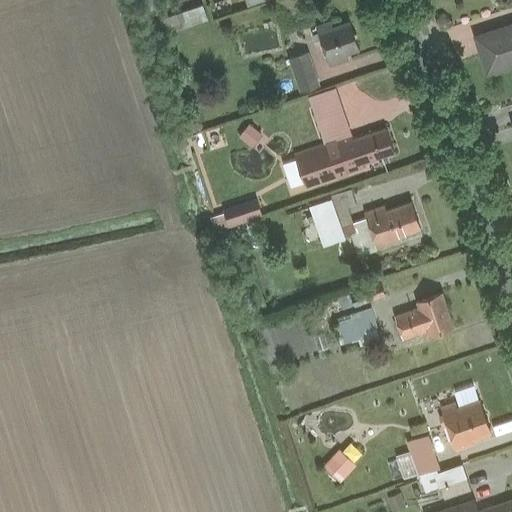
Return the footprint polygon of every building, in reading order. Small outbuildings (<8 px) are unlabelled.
[(167,33),(210,18),(204,2),(162,17),(167,33)] [(511,21),(473,34),(486,72),(511,63),(511,21)] [(332,65),(351,57),(348,51),(362,46),(352,22),(338,27),(336,22),(317,29),(332,65)] [(308,49),(288,57),(302,92),(322,84),(308,49)] [(240,135),(261,153),(272,139),(252,122),(240,135)] [(401,153),(392,124),(297,155),(306,184),(401,153)] [(223,208),(229,227),(264,215),(258,196),(223,208)] [(388,202),(367,209),(379,247),(403,239),(402,235),(424,228),(415,201),(390,210),(388,202)] [(458,327),(445,289),(416,300),(418,307),(395,315),(404,338),(428,330),(430,337),(458,327)] [(336,318),(342,342),(359,338),(360,343),(381,337),(374,308),(336,318)] [(443,406),(458,449),(476,443),(475,438),(493,432),(477,385),(454,393),(457,401),(443,406)] [(430,431),(408,439),(425,490),(469,476),(464,461),(443,468),(430,431)] [(350,439),(325,465),(341,481),(366,454),(350,439)] [(511,511),(511,497),(481,509),(477,499),(439,511),(511,511)]
